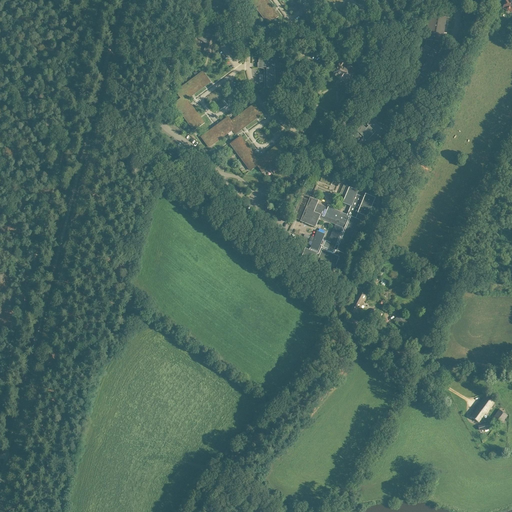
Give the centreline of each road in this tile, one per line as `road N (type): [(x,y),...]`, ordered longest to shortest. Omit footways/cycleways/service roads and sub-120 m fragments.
road 1 (tertiary): [(16,453),(129,0)]
road 2 (unknown): [(110,0),(0,407)]
road 3 (track): [(343,312),(442,111),(486,0)]
road 4 (track): [(343,312),(99,116)]
road 5 (track): [(195,511),(213,475),(343,312)]
road 6 (track): [(511,366),(422,373),(343,312)]
